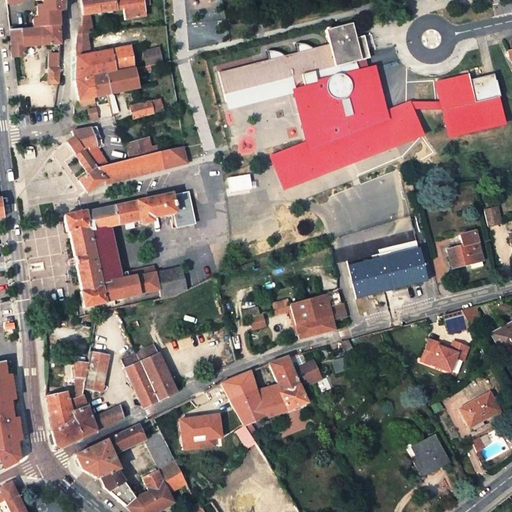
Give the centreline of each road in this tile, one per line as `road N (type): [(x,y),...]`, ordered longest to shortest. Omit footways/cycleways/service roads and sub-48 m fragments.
road 1 (residential): [(44,463),(305,343),(511,286)]
road 2 (residential): [(1,139),(65,126),(70,0)]
road 3 (tertiary): [(26,346),(8,197)]
